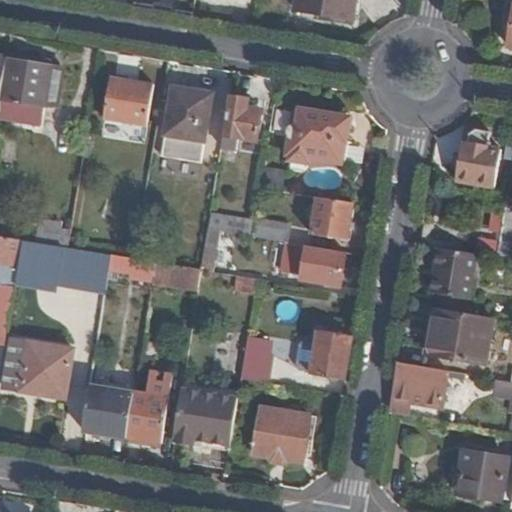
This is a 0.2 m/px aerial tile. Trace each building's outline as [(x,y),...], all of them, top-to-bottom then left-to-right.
[(353,21),(357,0),(298,0),(296,11),(353,21)] [(51,68),(7,61),(0,106),(0,126),(39,132),(51,68)] [(153,87),(111,79),(104,120),(146,128),(153,87)] [(214,98),(174,91),(167,136),(206,144),(214,98)] [(250,103),(231,100),(224,139),(222,151),(237,154),(239,141),(259,145),(264,114),(249,112),(250,103)] [(280,111),(278,129),(292,130),(293,112),(280,111)] [(339,120),(300,113),(297,131),(293,130),(290,133),(291,138),(287,158),(290,161),(289,168),(295,174),(303,174),(310,162),(339,166),(342,146),(347,145),(349,129),(339,126),(339,120)] [(459,183),(482,187),(496,189),(502,151),(489,150),(491,134),(468,130),(459,183)] [(265,179),(283,184),(287,172),(269,167),(265,179)] [(481,196),(482,187),(459,183),(457,192),(481,196)] [(355,205),(317,199),(311,235),(343,241),(346,224),(352,225),(355,205)] [(503,229),(506,209),(497,207),(494,227),(503,229)] [(290,228),(256,222),(253,239),(288,245),(290,228)] [(346,224),(343,241),(349,242),(352,225),(346,224)] [(70,248),(72,230),(60,229),(55,234),(54,245),(64,247),(70,248)] [(511,231),(503,230),(501,245),(498,260),(511,262),(511,255),(511,231)] [(0,262),(20,266),(25,241),(0,236),(0,262)] [(20,266),(17,285),(56,292),(58,284),(64,247),(54,245),(25,241),(20,266)] [(481,242),(479,257),(481,257),(498,260),(501,245),(481,242)] [(58,284),(107,293),(111,268),(113,256),(70,248),(64,247),(58,284)] [(344,272),(346,254),(307,248),(303,281),(342,288),(344,272)] [(479,257),(439,250),(432,294),(438,297),(436,310),(438,310),(472,316),(481,257),(479,257)] [(364,274),(367,258),(346,254),(344,272),(364,274)] [(132,272),(133,259),(113,256),(111,268),(132,272)] [(158,263),(133,259),(132,272),(131,281),(154,284),(155,283),(158,263)] [(155,283),(188,289),(191,268),(158,263),(155,283)] [(191,268),(188,289),(198,290),(201,269),(191,268)] [(233,314),(253,318),(259,279),(240,276),(233,314)] [(0,295),(0,346),(8,348),(16,290),(1,288),(0,295)] [(472,316),(438,310),(429,357),(486,366),(495,320),(472,316)] [(312,375),(347,381),(354,338),(319,332),(312,375)] [(15,340),(7,389),(68,399),(75,350),(15,340)] [(242,381),(269,385),(274,358),(246,353),(242,381)] [(400,364),(395,400),(443,408),(449,372),(400,364)] [(129,440),(163,446),(174,379),(151,376),(148,395),(137,392),(136,395),(129,440)] [(495,397),(511,399),(511,383),(497,381),(495,397)] [(240,393),(184,383),(182,391),(239,401),(240,393)] [(84,433),(129,440),(136,395),(91,388),(84,433)] [(181,399),(173,444),(193,448),(194,443),(232,449),(239,401),(182,391),(181,399)] [(311,417),(264,410),(257,456),(304,463),(311,417)] [(232,449),(194,443),(193,448),(231,455),(232,449)] [(469,450),(461,497),(502,504),(510,457),(469,450)]
